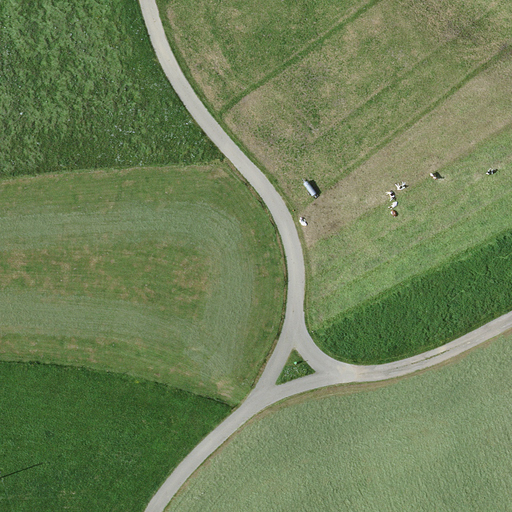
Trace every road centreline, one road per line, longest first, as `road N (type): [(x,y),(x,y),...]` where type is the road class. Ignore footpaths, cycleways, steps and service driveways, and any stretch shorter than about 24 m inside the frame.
road 1 (track): [(511,318),(411,368),(342,375),(260,398)]
road 2 (residential): [(260,398),(181,471),(153,511)]
